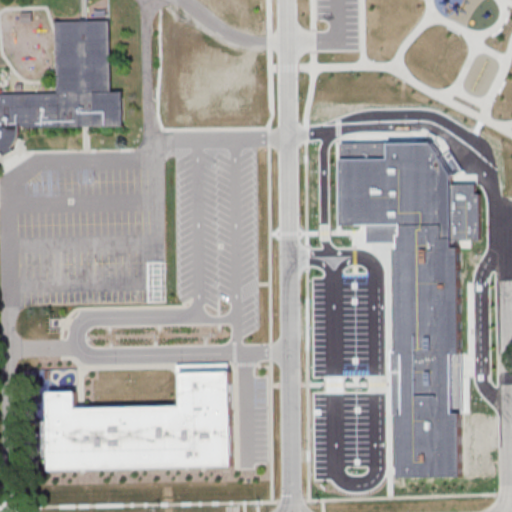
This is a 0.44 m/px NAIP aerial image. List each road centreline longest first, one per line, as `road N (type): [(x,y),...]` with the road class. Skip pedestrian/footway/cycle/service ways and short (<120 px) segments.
road 1 (residential): [(291,511),(286,0)]
road 2 (residential): [(508,511),(505,252)]
